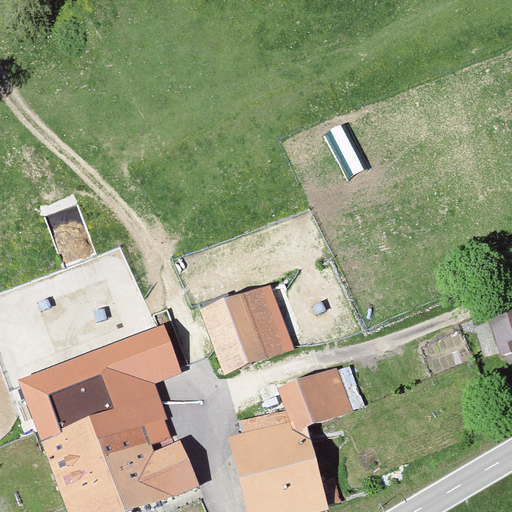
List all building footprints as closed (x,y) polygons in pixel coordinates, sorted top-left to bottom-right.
[(283,286),(230,308),(226,298),(204,306),(208,316),(203,318),(225,375),(290,348),(286,339),(302,333),(283,286)] [(511,308),(490,315),(499,345),(511,340),(511,308)] [(160,335),(105,355),(120,392),(174,372),(160,335)] [(87,405),(120,392),(105,355),(21,387),(25,396),(12,401),(26,435),(38,430),(44,443),(94,425),(87,405)] [(348,369),(281,394),(289,413),(295,429),(300,427),(300,430),(362,406),(348,369)] [(148,404),(94,425),(44,443),(70,511),(123,511),(195,484),(178,447),(154,458),(141,430),(165,420),(159,403),(148,406),(148,404)] [(239,425),(244,440),(295,429),(289,413),(239,425)] [(244,440),(236,442),(250,511),(313,511),(318,511),(300,430),(300,427),(295,429),(244,440)]
